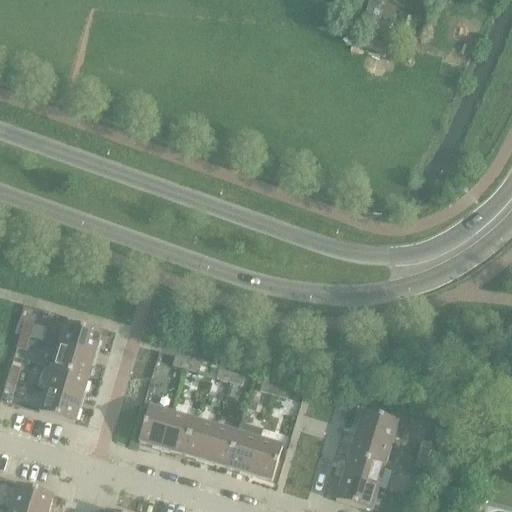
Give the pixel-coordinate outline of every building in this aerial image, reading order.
[(25,325),(24,328),(21,338),(30,341),(34,328),(25,325)] [(66,326),(59,349),(95,359),(102,337),(66,326)] [(30,341),(21,338),(17,351),(26,353),(30,341)] [(95,359),(59,349),(53,371),(89,381),(95,359)] [(189,363),(176,359),(173,368),(186,372),(189,363)] [(202,367),(189,363),(186,372),(199,376),(202,367)] [(21,371),(12,369),(8,381),(17,384),(21,371)] [(89,381),(53,371),(46,393),(82,403),(89,381)] [(233,376),(220,372),(217,381),(230,385),(233,376)] [(245,380),(233,376),(230,385),(243,389),(245,380)] [(17,384),(8,381),(4,394),(14,397),(17,384)] [(276,389),(263,385),(261,394),(273,398),(276,389)] [(289,393),(276,389),(273,398),(286,402),(289,393)] [(82,403),(46,393),(40,416),(75,426),(82,403)] [(139,445),(162,452),(173,416),(150,410),(139,445)] [(363,414),(357,437),(392,448),(399,425),(363,414)] [(195,423),(173,416),(162,452),(184,458),(195,423)] [(216,429),(195,423),(184,458),(206,465),(216,429)] [(250,478),(260,442),(263,434),(241,428),(238,436),(228,471),(250,478)] [(238,436),(217,429),(216,429),(206,465),(228,471),(238,436)] [(392,448),(357,437),(350,459),(386,470),(392,448)] [(283,449),(260,442),(250,478),(272,485),(283,449)] [(423,443),(419,455),(429,458),(432,446),(423,443)] [(429,458),(419,455),(415,469),(424,472),(429,458)] [(386,470),(350,459),(343,481),(379,491),(386,470)] [(373,511),(379,491),(343,481),(337,504),(364,511),(373,511)] [(410,487),(406,499),(415,502),(419,489),(410,487)] [(49,511),(54,499),(18,488),(11,511),(14,511),(49,511)] [(412,511),(415,502),(406,499),(402,511),(412,511)]
